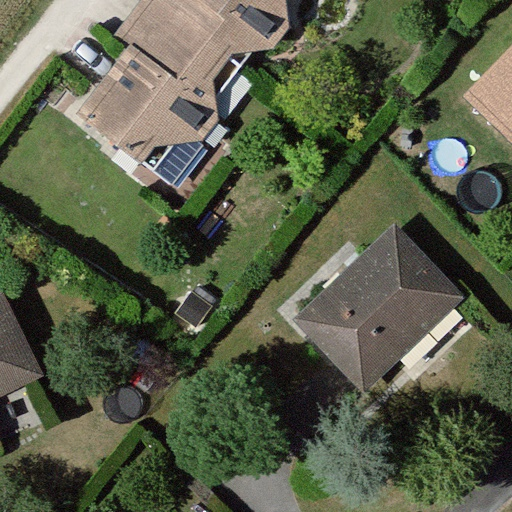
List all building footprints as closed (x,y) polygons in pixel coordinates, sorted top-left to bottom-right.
[(306,0),(146,0),(66,108),(170,184),(306,0)] [(511,40),(462,96),(511,141),(511,40)] [(467,295),(396,218),(298,307),(368,384),(467,295)] [(8,287),(0,290),(0,381),(43,361),(8,287)] [(143,511),(135,503),(124,511),(143,511)]
